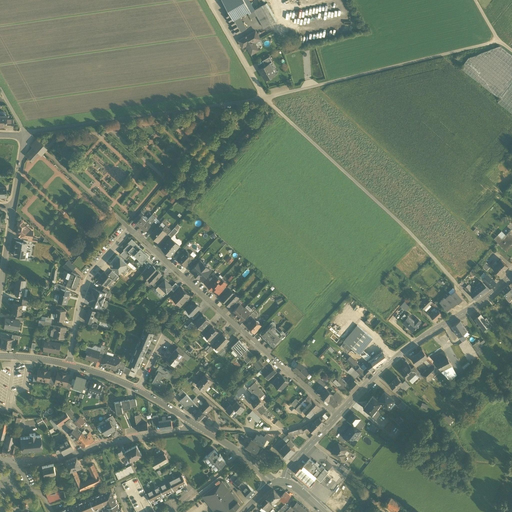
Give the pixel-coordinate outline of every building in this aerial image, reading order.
[(248,12),(249,13),(252,12),(244,0),(221,0),(229,12),(233,20),(240,16),(248,12)] [(249,0),(244,0),(252,12),(254,11),(254,10),(255,9),(249,0)] [(267,2),(261,6),(271,24),(277,20),(267,2)] [(264,28),(271,24),(261,6),(255,9),(254,10),(257,15),(264,28)] [(237,34),(240,32),(233,20),(229,12),(225,14),(230,22),(230,21),(237,34)] [(241,20),(240,16),(233,20),(240,32),(246,28),(243,23),(242,23),(240,21),(241,20)] [(245,43),(251,55),(258,50),(256,47),(254,43),(260,39),(256,30),(247,36),(246,35),(245,35),(246,36),(238,41),(240,46),(245,43)] [(435,37),(427,39),(428,45),(437,43),(435,37)] [(511,55),(500,46),(468,58),(460,68),(500,99),(497,103),(511,114),(511,55)] [(261,60),(265,66),(269,64),(273,62),(269,56),(261,60)] [(259,69),(265,80),(275,74),(269,64),(265,66),(259,69)] [(31,146),(32,147),(38,153),(40,155),(42,153),(43,153),(45,151),(44,150),(46,148),(37,140),(31,146)] [(33,159),(38,153),(32,147),(25,155),(28,158),(29,156),(33,159)] [(154,225),(156,223),(154,221),(155,219),(154,218),(155,217),(152,214),(147,219),(146,220),(141,226),(145,230),(148,228),(151,225),(151,224),(152,223),(154,225)] [(141,226),(146,220),(143,217),(141,216),(138,219),(136,222),(141,226)] [(28,237),(30,237),(30,236),(32,235),(32,232),(31,231),(31,230),(27,229),(24,226),(24,225),(21,222),(21,221),(20,220),(19,220),(17,220),(17,224),(18,225),(17,233),(19,236),(28,237)] [(156,223),(154,225),(152,223),(151,224),(151,225),(148,228),(150,230),(154,225),(156,227),(159,225),(161,223),(159,220),(156,223)] [(166,231),(163,228),(159,225),(156,227),(150,234),(158,241),(165,233),(166,231)] [(174,227),(172,230),(168,234),(172,237),(174,234),(178,230),(174,227)] [(497,243),(505,251),(505,250),(504,249),(511,242),(511,231),(510,230),(506,234),(502,238),(498,234),(494,239),(498,242),(497,243)] [(172,237),(171,238),(179,245),(182,242),(181,240),(179,238),(177,238),(176,237),(175,235),(174,234),(172,237)] [(162,248),(170,255),(179,245),(171,238),(171,237),(166,243),(166,244),(162,248)] [(123,249),(124,249),(130,255),(132,253),(133,254),(134,253),(137,256),(143,250),(131,239),(128,242),(129,243),(128,244),(125,247),(123,249)] [(180,250),(183,252),(185,249),(186,249),(189,246),(187,244),(180,250)] [(26,249),(14,247),(13,255),(20,256),(24,257),(26,249)] [(130,255),(124,249),(120,253),(127,259),(130,255)] [(183,263),(185,266),(194,257),(186,249),(185,249),(183,252),(177,258),(180,260),(179,261),(179,263),(181,264),(182,264),(183,263)] [(146,252),(145,253),(143,251),(144,250),(143,250),(137,256),(136,257),(142,263),(144,261),(148,257),(149,255),(146,252)] [(117,254),(110,262),(113,265),(120,257),(117,254)] [(226,259),(230,263),(234,258),(229,255),(226,259)] [(113,265),(113,266),(119,271),(121,270),(126,264),(127,263),(120,257),(113,265)] [(148,257),(144,261),(148,265),(152,261),(148,257)] [(202,279),(202,280),(205,276),(211,270),(200,259),(194,265),(191,269),(191,270),(195,273),(195,274),(197,276),(202,279)] [(493,269),(500,275),(508,266),(501,259),(493,269)] [(63,266),(70,271),(71,271),(75,266),(68,260),(63,266)] [(486,262),(482,266),(486,271),(490,266),(486,262)] [(124,273),(129,267),(126,264),(121,270),(124,273)] [(145,274),(149,277),(157,269),(153,266),(152,266),(148,270),(145,273),(145,274)] [(161,272),(157,269),(149,277),(153,281),(154,282),(157,278),(161,274),(161,272)] [(112,270),(108,275),(113,279),(115,280),(119,276),(112,270)] [(111,282),(113,279),(108,275),(104,271),(98,278),(106,285),(110,281),(111,282)] [(76,287),(77,287),(81,276),(72,272),(67,283),(71,285),(76,287)] [(481,278),(486,282),(491,287),(492,287),(496,282),(486,273),(483,277),(482,277),(481,278)] [(211,288),(213,287),(220,279),(218,276),(215,274),(210,279),(206,284),(211,288)] [(222,277),(220,279),(213,287),(218,292),(222,287),(227,282),(222,277)] [(13,292),(23,294),(25,280),(15,279),(13,292)] [(172,286),(165,279),(163,281),(156,288),(156,289),(163,295),(163,296),(170,288),(172,286)] [(477,287),(482,294),(489,288),(484,284),(481,281),(475,285),(477,287)] [(176,282),(172,286),(170,288),(173,291),(179,285),(176,282)] [(508,295),(510,293),(511,291),(511,289),(508,284),(501,290),(506,296),(507,296),(508,295)] [(180,305),(185,300),(190,295),(181,287),(172,297),(173,296),(181,304),(180,305)] [(469,293),(475,300),(482,294),(477,287),(473,290),(472,291),(469,293)] [(58,301),(67,303),(70,291),(61,289),(58,301)] [(91,295),(103,299),(105,295),(104,295),(105,293),(105,292),(101,291),(94,289),(93,291),(92,293),(91,294),(91,295)] [(163,295),(156,289),(154,292),(160,298),(163,295)] [(222,298),(225,301),(233,293),(229,289),(226,292),(222,297),(222,298)] [(458,302),(462,298),(455,290),(451,294),(457,301),(458,302)] [(237,297),(233,293),(225,301),(229,305),(230,305),(234,300),(237,297)] [(452,306),(457,301),(451,294),(450,293),(445,298),(452,305),(451,305),(452,306)] [(103,299),(91,295),(90,296),(91,297),(90,299),(90,300),(89,303),(97,305),(100,306),(101,303),(102,303),(103,299)] [(172,297),(180,305),(181,304),(173,296),(172,297)] [(424,309),(430,304),(432,301),(426,296),(421,301),(421,300),(418,302),(421,305),(421,306),(424,309)] [(440,301),(447,309),(451,305),(452,305),(445,298),(444,297),(440,301)] [(178,306),(181,309),(185,305),(187,302),(185,300),(180,305),(178,306)] [(186,308),(193,314),(196,311),(201,306),(194,300),(186,308)] [(400,306),(405,310),(409,305),(404,301),(400,306)] [(11,313),(20,314),(22,305),(22,304),(21,304),(13,303),(11,313)] [(232,312),(236,316),(244,308),(240,304),(240,303),(237,307),(232,312)] [(248,313),(250,315),(253,311),(256,308),(254,306),(251,308),(249,311),(248,313)] [(245,307),(244,308),(236,316),(240,321),(248,313),(249,311),(245,307)] [(429,315),(435,321),(443,314),(437,308),(436,309),(429,315)] [(55,318),(64,320),(65,310),(57,309),(55,318)] [(89,322),(92,323),(92,322),(96,311),(89,309),(85,321),(89,322)] [(192,315),(186,309),(183,311),(190,317),(191,315),(192,315)] [(257,314),(253,311),(250,315),(247,317),(251,321),(254,318),(257,314)] [(201,329),(202,329),(204,326),(210,320),(203,314),(195,322),(201,329)] [(475,319),(483,328),(488,324),(484,319),(481,314),(475,319)] [(416,328),(418,325),(414,321),(408,316),(402,323),(407,327),(413,331),(415,329),(416,328)] [(13,329),(18,330),(19,320),(15,319),(12,319),(11,318),(11,319),(5,318),(4,322),(5,322),(4,326),(13,328),(13,329)] [(247,325),(254,332),(261,325),(259,323),(259,321),(258,320),(256,320),(254,318),(251,321),(247,325)] [(451,326),(458,337),(463,333),(467,330),(460,320),(451,326)] [(272,342),(274,344),(284,334),(280,331),(279,332),(274,327),(275,326),(271,323),(262,333),(264,335),(263,336),(266,339),(267,338),(269,339),(268,340),(271,343),(272,342)] [(55,337),(64,338),(65,334),(66,327),(54,325),(53,330),(56,330),(55,337)] [(344,341),(351,348),(365,332),(365,331),(358,325),(344,341)] [(205,334),(210,339),(218,331),(213,326),(209,330),(205,334)] [(133,364),(139,367),(154,332),(153,332),(148,329),(145,328),(130,363),(133,364)] [(373,338),(365,332),(351,348),(358,354),(362,350),(373,338)] [(216,340),(217,341),(222,346),(223,347),(225,345),(224,344),(229,339),(223,333),(216,340)] [(458,337),(462,342),(466,339),(463,333),(458,337)] [(1,347),(11,348),(13,339),(2,337),(1,347)] [(232,345),(241,354),(248,348),(239,339),(232,345)] [(484,350),(481,346),(483,344),(479,339),(472,345),(479,354),(484,350)] [(53,352),(58,353),(60,343),(44,341),(43,351),(48,351),(48,350),(54,351),(53,352)] [(219,350),(222,346),(217,341),(214,345),(219,349),(219,350)] [(339,347),(347,353),(351,348),(344,341),(339,347)] [(467,360),(474,356),(467,344),(461,348),(467,360)] [(238,353),(240,355),(241,354),(232,345),(231,346),(238,353)] [(86,358),(97,362),(99,355),(100,352),(100,351),(88,348),(87,352),(86,353),(87,353),(86,358)] [(176,348),(172,353),(179,360),(183,354),(181,352),(177,349),(176,348)] [(431,356),(432,359),(434,358),(437,362),(446,356),(442,349),(431,356)] [(244,358),(247,363),(254,356),(249,350),(245,353),(247,356),(244,358)] [(370,357),(362,350),(358,354),(364,358),(366,360),(370,357)] [(411,357),(416,365),(422,360),(426,358),(427,357),(427,356),(422,350),(411,357)] [(375,368),(387,359),(382,352),(372,359),(370,361),(370,362),(375,368)] [(174,365),(179,360),(172,353),(167,358),(168,359),(174,365)] [(119,359),(113,357),(106,355),(106,354),(105,358),(103,365),(109,367),(116,369),(119,359)] [(251,361),(258,369),(261,367),(256,360),(262,356),(260,354),(251,361)] [(256,360),(261,367),(267,362),(262,356),(256,360)] [(451,365),(446,356),(437,362),(436,362),(441,371),(451,365)] [(355,369),(359,366),(349,357),(347,359),(346,358),(344,359),(346,360),(352,366),(355,369)] [(426,358),(422,360),(429,367),(431,364),(426,358)] [(165,362),(172,367),(174,365),(168,359),(165,362)] [(422,374),(430,383),(441,372),(437,365),(433,361),(431,364),(429,367),(422,374)] [(294,369),(303,377),(309,371),(299,362),(299,363),(294,368),(294,369)] [(375,368),(370,362),(369,363),(366,365),(365,365),(365,366),(366,366),(371,371),(375,368)] [(129,375),(134,377),(139,367),(133,364),(129,375)] [(406,376),(408,378),(415,372),(412,368),(407,364),(401,370),(403,372),(403,374),(404,376),(406,376)] [(152,382),(160,386),(163,381),(161,380),(163,375),(164,374),(170,377),(169,378),(170,378),(173,373),(160,365),(156,371),(158,372),(152,382)] [(456,374),(451,365),(441,371),(448,378),(456,374)] [(267,377),(268,378),(267,377),(270,375),(271,375),(272,375),(273,375),(273,373),(276,371),(272,366),(269,368),(268,368),(267,368),(262,372),(267,377)] [(360,374),(364,378),(371,371),(366,366),(363,369),(362,368),(362,369),(359,366),(355,369),(360,374)] [(415,372),(418,375),(420,373),(414,366),(412,368),(415,372)] [(352,376),(355,379),(360,374),(355,369),(350,374),(352,376)] [(55,382),(61,384),(64,373),(62,372),(62,373),(57,372),(56,377),(55,382)] [(415,372),(408,378),(412,382),(419,377),(418,375),(415,372)] [(65,373),(64,373),(61,384),(67,385),(68,380),(69,375),(65,374),(65,373)] [(205,374),(201,379),(208,385),(213,380),(205,374)] [(74,384),(74,386),(82,389),(85,380),(86,378),(77,375),(76,379),(74,384)] [(275,383),(281,389),(288,381),(282,376),(279,378),(275,383)] [(345,387),(346,387),(349,383),(350,384),(354,380),(355,379),(352,376),(348,381),(347,381),(346,382),(343,386),(345,387)] [(316,380),(323,387),(324,386),(326,384),(319,377),(316,380)] [(339,378),(337,380),(343,386),(346,382),(340,377),(339,378)] [(389,384),(395,390),(400,385),(403,382),(402,382),(397,377),(389,384)] [(345,387),(343,386),(337,380),(335,378),(332,381),(338,386),(339,385),(341,386),(340,388),(343,391),(346,388),(345,387)] [(204,390),(208,385),(201,379),(196,384),(204,390)] [(358,385),(354,380),(350,384),(349,383),(346,387),(346,388),(351,392),(358,385)] [(103,385),(91,381),(89,390),(88,391),(89,391),(93,392),(92,396),(98,398),(103,385)] [(255,392),(258,396),(260,397),(264,393),(258,386),(259,385),(256,381),(248,388),(253,394),(255,392)] [(320,395),(328,401),(333,394),(326,389),(326,388),(320,395)] [(167,395),(171,400),(176,396),(172,391),(167,395)] [(394,399),(384,391),(378,400),(382,402),(388,407),(392,402),(394,399)] [(336,392),(333,394),(328,401),(334,407),(342,398),(336,392)] [(179,401),(184,405),(190,399),(186,394),(182,398),(180,401),(179,401)] [(304,399),(308,403),(312,399),(308,395),(304,399)] [(372,414),(376,409),(382,402),(378,400),(373,395),(363,408),(372,414)] [(256,408),(257,408),(261,404),(264,401),(260,397),(258,396),(256,398),(251,402),(256,408)] [(114,402),(114,406),(116,406),(117,413),(122,412),(121,410),(131,408),(131,406),(129,400),(129,399),(114,402)] [(192,401),(190,399),(184,405),(190,412),(191,412),(196,407),(197,406),(195,404),(192,401)] [(308,403),(307,405),(314,412),(320,407),(312,399),(308,403)] [(237,400),(232,406),(238,411),(240,412),(244,407),(237,400)] [(195,404),(197,406),(205,414),(212,407),(207,401),(202,406),(197,401),(195,404)] [(407,406),(402,401),(397,406),(402,410),(407,406)] [(296,408),(300,413),(302,410),(305,407),(301,403),(296,408)] [(233,416),(238,411),(232,406),(230,404),(226,410),(233,416)] [(265,409),(261,404),(257,408),(261,412),(265,409)] [(309,417),(314,412),(307,405),(305,407),(302,410),(309,417)] [(198,410),(194,413),(195,415),(195,416),(197,418),(198,417),(200,419),(205,414),(197,406),(196,407),(198,410)] [(69,409),(66,412),(70,418),(71,419),(75,417),(73,414),(69,409)] [(56,423),(59,426),(65,422),(70,418),(66,412),(55,420),(56,423)] [(353,413),(348,420),(353,424),(354,425),(360,418),(353,413)] [(112,415),(108,418),(109,420),(113,425),(117,423),(112,415)] [(159,425),(160,430),(173,428),(171,419),(166,420),(165,416),(162,417),(163,420),(159,421),(159,425)] [(319,418),(315,421),(320,426),(324,422),(323,420),(325,418),(322,416),(319,418)] [(79,427),(85,422),(80,417),(74,423),(77,425),(79,427)] [(65,422),(73,429),(77,425),(74,423),(72,420),(71,419),(70,418),(65,422)] [(110,432),(115,429),(113,425),(109,420),(100,425),(97,427),(100,432),(103,430),(106,434),(110,432)] [(313,433),(320,426),(315,421),(313,423),(312,422),(302,427),(297,428),(300,433),(304,431),(305,431),(308,428),(310,430),(313,433)] [(394,426),(390,422),(385,429),(388,432),(394,426)] [(138,425),(139,433),(149,431),(147,423),(141,424),(138,425)] [(369,428),(375,433),(379,429),(372,423),(369,428)] [(353,424),(343,436),(353,444),(356,440),(354,439),(361,431),(354,425),(353,424)] [(79,427),(77,425),(73,429),(68,434),(75,440),(82,432),(78,428),(79,427)] [(286,435),(289,438),(292,436),(300,433),(297,428),(288,431),(289,432),(286,435)] [(86,436),(82,432),(75,440),(83,447),(94,440),(91,436),(92,435),(91,435),(92,434),(91,432),(90,433),(89,433),(88,433),(86,436)] [(6,434),(5,433),(4,439),(2,445),(13,448),(15,436),(6,434)] [(20,437),(21,450),(31,449),(35,449),(41,448),(40,435),(35,435),(35,433),(29,433),(29,436),(20,437)] [(257,434),(253,440),(260,445),(261,446),(266,439),(266,438),(264,436),(260,434),(259,436),(257,434)] [(63,451),(64,453),(74,448),(69,440),(68,439),(64,440),(65,442),(60,444),(59,445),(63,451)] [(255,453),(260,445),(253,440),(251,439),(249,442),(246,447),(255,453)] [(266,439),(261,446),(264,448),(269,441),(266,439)] [(282,453),(287,458),(295,450),(292,446),(287,442),(279,450),(282,453)] [(55,445),(57,453),(63,451),(59,445),(60,444),(59,443),(55,445)] [(331,453),(342,460),(345,455),(346,456),(349,452),(343,448),(344,447),(338,443),(331,453)] [(0,452),(11,455),(13,448),(2,445),(2,446),(0,452)] [(125,452),(131,463),(133,462),(132,459),(141,454),(136,445),(125,452)] [(116,450),(119,455),(125,452),(122,446),(116,450)] [(211,462),(216,469),(225,461),(222,456),(220,453),(218,455),(214,449),(205,457),(210,463),(211,462)] [(151,461),(155,467),(168,459),(164,452),(151,461)] [(66,461),(70,470),(75,469),(81,467),(77,457),(66,461)] [(321,465),(320,467),(309,459),(303,466),(313,475),(316,477),(320,481),(328,471),(321,465)] [(42,466),(44,475),(56,473),(53,464),(42,466)] [(341,464),(340,466),(339,467),(344,470),(342,474),(345,476),(350,470),(341,464)] [(313,475),(303,466),(301,468),(300,467),(295,473),(310,486),(315,480),(314,480),(316,477),(313,475)] [(70,470),(77,485),(81,483),(75,469),(70,470)] [(230,479),(242,490),(247,485),(235,473),(230,479)] [(145,493),(151,503),(187,484),(182,474),(145,493)] [(102,481),(99,475),(94,477),(81,483),(77,485),(79,491),(102,481)] [(127,481),(122,483),(130,499),(136,511),(155,511),(154,509),(148,498),(136,476),(132,478),(127,481)] [(76,494),(79,492),(72,477),(69,478),(76,494)] [(214,511),(236,511),(244,507),(239,499),(239,500),(223,477),(216,482),(217,484),(202,494),(214,511)] [(118,504),(130,499),(122,483),(117,486),(111,488),(118,504)] [(242,491),(249,498),(255,492),(247,485),(242,490),(242,491)] [(46,492),(50,500),(62,497),(60,491),(59,486),(45,489),(46,492)] [(97,511),(102,510),(104,511),(121,511),(121,510),(123,510),(121,507),(120,507),(118,504),(111,488),(99,494),(99,493),(96,494),(96,495),(82,501),(82,500),(79,501),(79,502),(66,508),(66,507),(63,509),(63,510),(58,511),(57,511),(97,511)] [(274,490),(266,498),(273,504),(274,502),(275,503),(278,500),(278,499),(280,497),(274,490)] [(279,499),(284,503),(291,496),(286,491),(279,499)] [(386,505),(396,511),(401,504),(389,496),(387,498),(390,499),(386,505)] [(274,505),(273,504),(266,498),(260,504),(262,507),(266,511),(267,511),(274,505)] [(293,509),(296,511),(301,504),(297,501),(292,507),(291,506),(289,508),(288,509),(290,511),(292,510),(293,509)]
